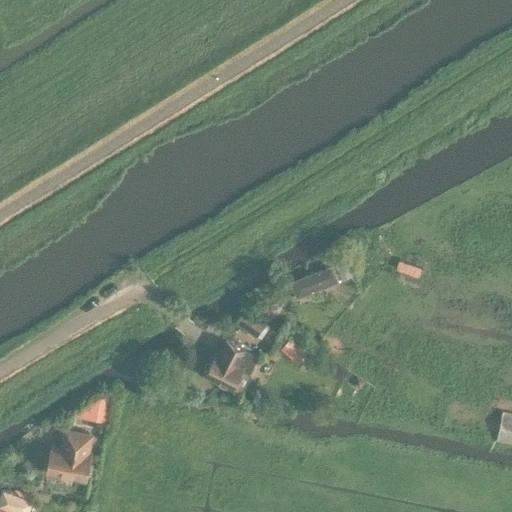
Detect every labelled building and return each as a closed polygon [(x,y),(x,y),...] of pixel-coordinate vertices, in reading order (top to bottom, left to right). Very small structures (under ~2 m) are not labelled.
[(401,257),(399,265),(420,272),(423,265),(401,257)] [(256,336),(257,335),(268,319),(246,304),(235,321),(256,336)] [(290,336),(280,347),(290,355),(300,345),(290,336)] [(232,388),(239,374),(243,367),(249,370),(257,355),(226,339),(219,353),(215,351),(210,361),(208,360),(203,369),(205,370),(204,373),(232,388)] [(103,392),(71,413),(110,420),(115,394),(103,392)] [(497,439),(511,442),(511,411),(503,410),(497,439)] [(93,428),(67,423),(64,440),(54,439),(49,464),(87,471),(92,446),(89,445),(93,428)] [(0,503),(0,506),(15,511),(28,511),(34,498),(6,487),(0,503)]
